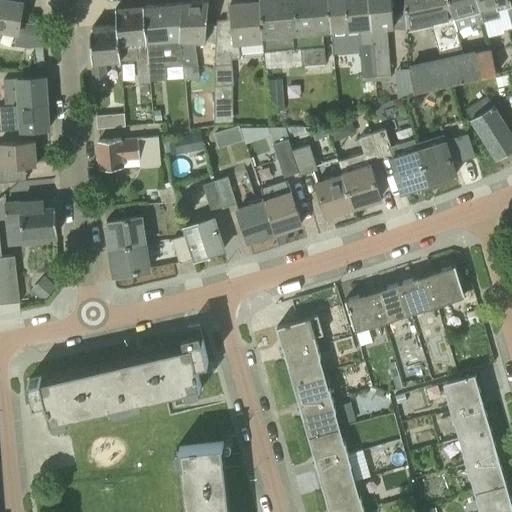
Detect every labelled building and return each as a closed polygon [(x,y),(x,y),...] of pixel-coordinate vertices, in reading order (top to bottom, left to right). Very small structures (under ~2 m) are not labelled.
[(12,0),(0,0),(0,31),(16,34),(14,45),(28,47),(43,45),(41,23),(31,24),(19,23),(21,7),(24,8),(24,2),(12,0)] [(183,72),(184,79),(199,77),(199,64),(197,64),(194,41),(205,42),(216,42),(217,24),(207,24),(208,0),(183,2),(180,38),(183,73),(183,72)] [(239,57),(238,42),(263,41),(263,35),(259,0),(230,3),(231,19),(217,20),(217,24),(216,42),(214,85),(233,83),(231,58),(239,57)] [(259,0),(263,35),(323,31),(332,30),(329,0),(259,0)] [(361,76),(375,75),(369,0),(329,0),(332,30),(358,28),(361,76)] [(386,26),(394,25),(391,0),(369,0),(375,75),(390,74),(386,26)] [(460,46),(456,28),(448,0),(405,0),(406,30),(432,25),(439,51),(460,46)] [(456,28),(483,21),(477,0),(448,0),(456,28)] [(507,7),(510,6),(508,0),(477,0),(483,21),(500,17),(498,10),(507,7)] [(165,74),(183,73),(180,38),(183,2),(143,5),(146,40),(147,41),(149,62),(164,61),(164,70),(165,74)] [(138,82),(150,82),(149,62),(147,41),(146,40),(143,5),(116,7),(117,24),(119,42),(120,43),(121,53),(135,52),(138,82)] [(120,53),(121,53),(120,43),(119,42),(117,24),(92,26),(90,32),(94,90),(106,89),(105,61),(120,61),(120,53)] [(262,64),(325,61),(325,42),(261,45),(262,64)] [(441,62),(476,54),(475,51),(475,49),(461,52),(460,46),(439,51),(440,56),(441,62)] [(476,54),(481,76),(496,73),(491,49),(475,51),(476,54)] [(414,91),(481,76),(476,54),(441,62),(440,56),(409,63),(414,91)] [(4,105),(47,102),(45,76),(2,79),(4,105)] [(466,107),(472,117),(497,159),(511,149),(511,133),(494,104),(493,105),(487,95),(466,107)] [(0,130),(19,129),(19,130),(49,128),(47,102),(4,105),(0,105),(0,130)] [(154,110),(155,121),(162,120),(161,110),(154,110)] [(97,128),(125,126),(124,113),(96,115),(97,128)] [(228,128),(233,142),(243,138),(238,125),(228,128)] [(288,138),(283,126),(267,125),(270,134),(273,143),(288,138)] [(390,154),(402,191),(429,183),(418,148),(415,139),(414,136),(391,144),(385,128),(371,132),(379,156),(379,158),(390,154)] [(415,139),(418,148),(429,183),(456,174),(442,131),(415,139)] [(338,160),(341,172),(352,207),(381,198),(368,159),(379,156),(371,132),(359,136),(364,152),(338,160)] [(101,168),(124,166),(124,159),(139,158),(139,165),(160,164),(158,135),(98,140),(101,168)] [(184,135),(173,137),(177,154),(187,151),(184,135)] [(177,154),(173,137),(163,140),(167,156),(177,154)] [(291,148),(288,138),(273,143),(284,176),(299,172),(291,148)] [(0,181),(2,181),(1,167),(36,165),(34,139),(0,141),(0,181)] [(309,143),(291,149),(299,171),(300,175),(314,171),(318,170),(316,165),(309,143)] [(352,207),(341,172),(315,180),(326,215),(352,207)] [(215,179),(224,208),(237,204),(227,175),(215,179)] [(211,211),(224,208),(215,179),(202,183),(211,211)] [(287,180),(261,189),(263,198),(274,232),(301,223),(287,180)] [(158,188),(162,203),(176,199),(172,185),(158,188)] [(248,241),(274,232),(263,198),(237,207),(248,241)] [(22,235),(57,232),(55,206),(44,207),(43,200),(5,203),(6,221),(8,236),(22,235)] [(185,233),(193,258),(224,248),(213,215),(182,225),(185,233)] [(110,248),(145,241),(141,216),(106,221),(110,248)] [(180,263),(193,258),(185,233),(172,238),(180,263)] [(145,241),(110,248),(114,275),(149,269),(145,241)] [(0,302),(20,300),(15,255),(0,256),(0,302)] [(427,274),(437,304),(464,295),(463,292),(464,292),(455,264),(454,264),(454,265),(427,274)] [(410,312),(437,304),(427,274),(401,282),(410,312)] [(56,286),(45,275),(33,288),(44,298),(56,286)] [(383,321),(410,312),(401,282),(374,291),(383,321)] [(355,330),(383,321),(374,291),(347,299),(346,298),(345,299),(355,330)] [(478,319),(473,308),(465,311),(469,323),(478,319)] [(286,353),(316,345),(308,317),(305,318),(305,317),(277,325),(277,327),(278,326),(286,353)] [(189,336),(190,342),(190,344),(41,379),(41,377),(28,380),(33,404),(46,401),(50,421),(52,420),(51,419),(52,419),(59,417),(199,384),(199,386),(200,385),(196,365),(208,362),(203,339),(202,339),(199,329),(191,331),(191,330),(189,336)] [(294,381),(324,372),(316,345),(286,353),(294,381)] [(402,386),(395,360),(388,362),(395,388),(402,386)] [(301,408),(332,399),(324,372),(294,381),(301,408)] [(451,409),(482,401),(474,374),(475,373),(475,372),(446,380),(446,381),(443,381),(451,409)] [(365,388),(362,376),(348,380),(351,392),(365,388)] [(406,401),(404,393),(395,396),(397,404),(406,401)] [(309,435),(339,426),(332,399),(301,408),(309,435)] [(459,436),(489,428),(482,401),(451,409),(459,436)] [(317,462),(347,453),(339,426),(309,435),(317,462)] [(467,464),(497,455),(489,428),(459,436),(467,464)] [(229,511),(223,455),(222,444),(223,444),(223,442),(180,447),(186,511),(229,511)] [(325,489),(355,481),(347,453),(317,462),(325,489)] [(474,491),(505,482),(497,455),(467,464),(474,491)] [(331,511),(347,511),(362,508),(355,481),(325,489),(331,511)] [(480,511),(501,511),(511,509),(511,507),(505,482),(474,491),(480,511)]
